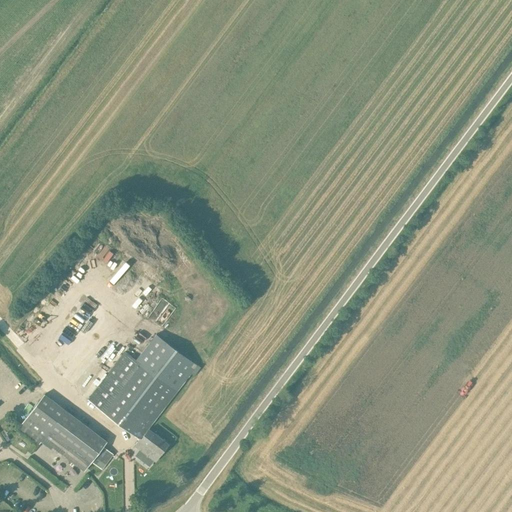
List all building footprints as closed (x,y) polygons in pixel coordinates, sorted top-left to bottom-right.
[(120,270),(130,275),(134,267),(124,262),(120,270)] [(128,289),(136,277),(132,274),(124,287),(128,289)] [(145,299),(152,288),(148,285),(140,296),(145,299)] [(125,351),(88,399),(139,439),(135,445),(140,449),(136,455),(150,465),(151,464),(154,460),(155,461),(169,444),(148,428),(197,365),(156,334),(136,359),(125,351)] [(45,394),(19,428),(39,444),(43,439),(85,470),(92,461),(104,445),(107,441),(45,394)] [(104,445),(92,461),(102,468),(114,453),(104,445)]
